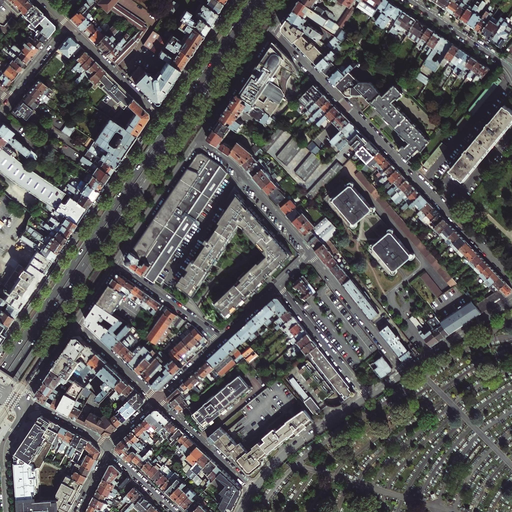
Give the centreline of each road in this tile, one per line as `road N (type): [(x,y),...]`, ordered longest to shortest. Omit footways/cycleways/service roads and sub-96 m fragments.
road 1 (primary): [(208,70),(0,374)]
road 2 (residential): [(271,28),(511,279)]
road 3 (primary): [(6,393),(161,151)]
road 4 (primary): [(0,389),(161,151)]
road 5 (tertiary): [(159,113),(0,349)]
road 6 (residential): [(196,141),(227,160),(310,253)]
road 7 (residential): [(310,253),(402,369)]
road 8 (tertiary): [(364,395),(278,457),(252,489)]
road 9 (primary): [(183,118),(271,0)]
road 10 (tertiary): [(114,261),(196,141)]
road 11 (primary): [(183,118),(263,0)]
road 12 (residential): [(278,285),(364,395)]
road 13 (tertiary): [(235,0),(159,113)]
road 14 (tertiary): [(196,141),(271,28)]
road 15 (residential): [(221,340),(114,261)]
road 16 (residential): [(156,399),(252,489)]
road 17 (tertiary): [(511,299),(402,369)]
road 18 (residential): [(68,25),(159,113)]
road 19 (residential): [(409,0),(511,72)]
